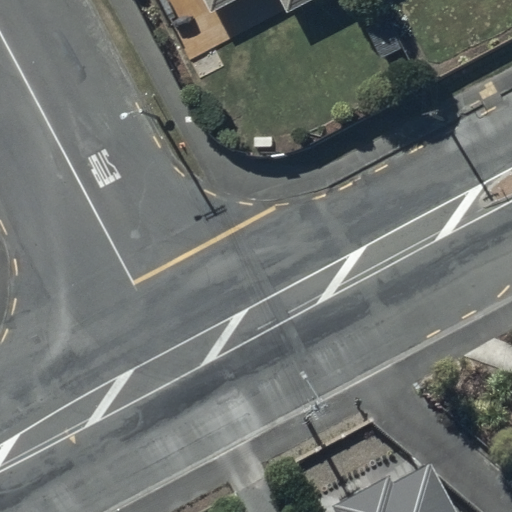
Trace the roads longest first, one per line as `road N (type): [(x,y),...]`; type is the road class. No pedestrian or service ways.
road 1 (residential): [(180,365),(0,25)]
road 2 (tertiary): [(511,192),(180,365)]
road 3 (tertiary): [(0,463),(180,365)]
